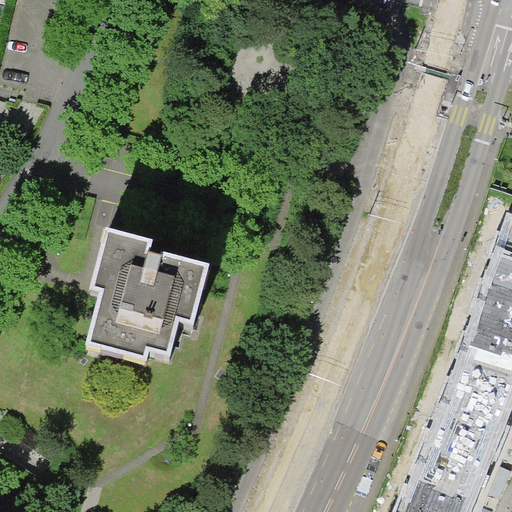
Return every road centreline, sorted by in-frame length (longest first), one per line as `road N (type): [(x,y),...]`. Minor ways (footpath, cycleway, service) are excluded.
road 1 (primary): [(508,4),(415,286),(318,511)]
road 2 (residential): [(0,218),(48,142),(105,0)]
